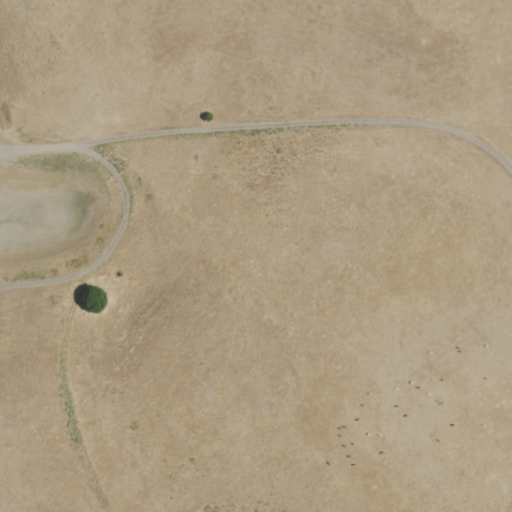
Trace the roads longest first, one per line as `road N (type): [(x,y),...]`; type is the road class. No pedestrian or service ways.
road 1 (track): [(0,144),(94,146),(402,120),(454,129),(511,163)]
road 2 (track): [(94,146),(118,176),(125,202),(70,304),(55,350)]
